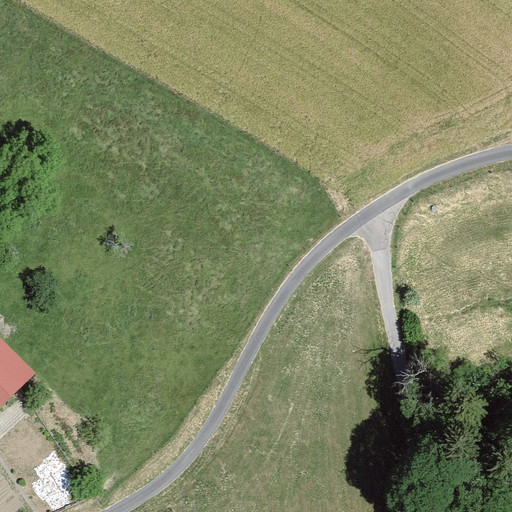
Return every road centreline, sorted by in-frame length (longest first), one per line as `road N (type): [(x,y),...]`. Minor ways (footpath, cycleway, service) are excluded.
road 1 (unclassified): [(511,152),(405,186),(330,243),(291,286),(188,458),(113,511)]
road 2 (track): [(376,206),(389,313),(431,511)]
